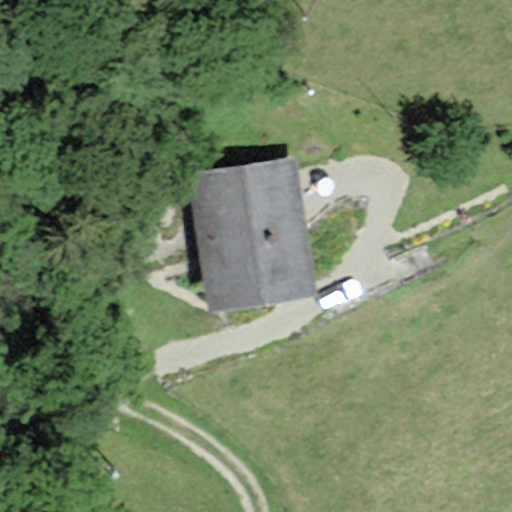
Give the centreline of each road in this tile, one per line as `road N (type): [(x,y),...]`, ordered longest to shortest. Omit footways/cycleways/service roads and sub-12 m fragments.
road 1 (track): [(127,394),(124,361),(283,327),(365,275),(394,183)]
road 2 (track): [(264,511),(231,455),(129,420),(127,394)]
road 3 (track): [(127,394),(0,425)]
